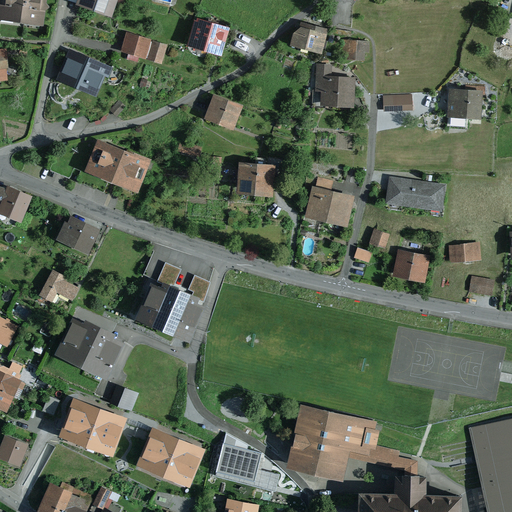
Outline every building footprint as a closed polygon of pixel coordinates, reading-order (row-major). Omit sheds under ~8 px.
[(0,0),(2,4),(1,16),(41,22),(42,9),(46,6),(43,3),(43,0),(0,0)] [(80,0),(80,1),(110,11),(113,0),(80,0)] [(190,41),(217,49),(222,50),(225,36),(221,35),(223,29),(199,22),(199,24),(195,22),(190,41)] [(301,48),(301,45),(320,50),(326,25),(315,22),(314,28),(305,26),(304,30),(300,29),(295,34),(292,45),(301,48)] [(128,34),(124,48),(145,55),(150,40),(128,34)] [(344,41),(343,56),(356,57),(357,42),(344,41)] [(368,50),(368,43),(357,42),(356,57),(363,58),(363,50),(368,50)] [(153,43),(149,56),(161,60),(165,46),(153,43)] [(0,76),(20,75),(19,66),(5,67),(4,50),(0,50),(0,76)] [(71,53),(60,77),(95,92),(105,68),(71,53)] [(325,107),(325,102),(350,103),(351,81),(329,80),(330,67),(318,66),(317,83),(325,83),(325,90),(313,89),(313,106),(325,107)] [(451,92),(450,112),(449,112),(448,127),(467,128),(468,113),(476,114),(478,94),(484,95),(485,87),(466,86),(465,93),(451,92)] [(394,110),(394,109),(395,109),(395,96),(385,97),(385,110),(394,110)] [(411,108),(411,96),(395,96),(395,109),(411,108)] [(208,115),(233,125),(240,108),(215,98),(208,115)] [(119,101),(111,110),(117,115),(125,106),(119,101)] [(180,142),(179,149),(198,154),(200,148),(180,142)] [(128,184),(129,182),(137,185),(146,161),(128,153),(127,155),(100,144),(94,158),(75,151),(71,161),(55,155),(50,169),(70,177),(75,167),(81,169),(77,180),(104,191),(109,177),(128,184)] [(207,158),(205,174),(218,175),(219,159),(207,158)] [(271,191),(272,175),(281,175),(283,160),(256,158),(255,166),(242,164),(239,188),(271,191)] [(349,169),(346,181),(354,183),(357,170),(349,169)] [(318,178),(310,214),(344,222),(350,198),(329,194),(332,182),(318,178)] [(391,179),(388,201),(410,205),(414,182),(391,179)] [(440,209),(443,186),(414,182),(410,205),(440,209)] [(0,205),(2,206),(1,208),(21,217),(28,198),(20,195),(20,194),(14,191),(14,192),(9,191),(0,188),(0,205)] [(72,219),(63,238),(88,250),(97,230),(72,219)] [(378,249),(379,245),(384,246),(388,235),(376,231),(370,246),(378,249)] [(451,245),(451,261),(480,258),(479,243),(451,245)] [(358,249),(356,257),(368,261),(370,253),(358,249)] [(400,253),(396,272),(420,277),(424,257),(400,253)] [(143,316),(190,334),(201,306),(195,304),(199,295),(205,298),(208,290),(213,278),(195,271),(188,290),(178,286),(186,266),(169,259),(162,278),(167,280),(164,287),(149,282),(145,294),(150,296),(143,316)] [(56,290),(72,299),(77,288),(59,278),(61,275),(54,271),(41,294),(51,300),(56,290)] [(472,276),(469,291),(492,295),(494,280),(472,276)] [(15,327),(0,319),(0,339),(7,343),(15,327)] [(61,350),(106,372),(119,346),(108,341),(111,335),(86,323),(84,329),(73,324),(61,350)] [(0,370),(19,380),(20,376),(18,375),(22,367),(13,362),(9,370),(0,366),(0,370)] [(22,388),(25,383),(19,380),(0,370),(0,403),(6,406),(17,385),(22,388)] [(125,406),(131,391),(118,386),(112,401),(125,406)] [(54,398),(48,412),(56,415),(62,402),(54,398)] [(100,443),(112,447),(122,419),(75,401),(65,430),(77,434),(75,437),(99,446),(100,443)] [(323,412),(303,407),(290,464),(341,476),(348,446),(368,450),(369,445),(374,446),(377,431),(372,429),(374,423),(334,414),(334,412),(324,410),(323,412)] [(511,511),(511,417),(469,427),(487,511),(511,511)] [(177,473),(189,478),(200,450),(154,431),(143,459),(154,463),(153,467),(176,477),(177,473)] [(275,491),(280,474),(261,469),(264,454),(262,454),(262,452),(247,448),(248,444),(226,432),(215,476),(275,491)] [(6,438),(0,453),(0,454),(19,462),(25,445),(6,438)] [(397,494),(360,493),(359,511),(459,511),(460,496),(424,495),(425,477),(417,476),(417,469),(411,469),(405,469),(405,476),(397,476),(397,494)] [(60,511),(62,510),(64,511),(71,493),(51,484),(38,511),(60,511)] [(120,511),(122,508),(110,502),(114,493),(102,487),(88,511),(120,511)] [(83,511),(90,496),(73,488),(71,493),(64,511),(62,510),(60,511),(83,511)]
